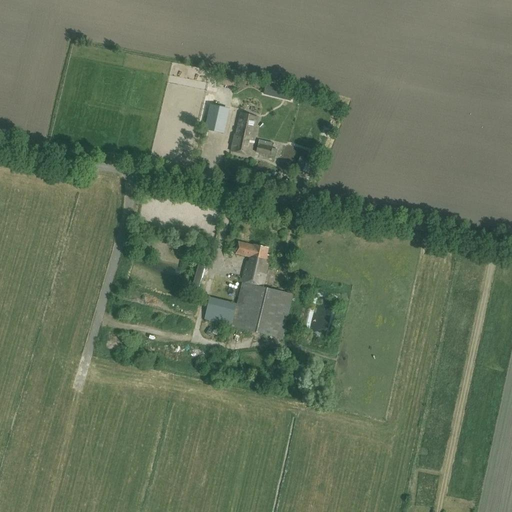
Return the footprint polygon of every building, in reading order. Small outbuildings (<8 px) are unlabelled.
[(223,73),(220,83),(233,88),(236,77),(223,73)] [(223,133),(229,109),(211,105),(205,129),(223,133)] [(229,153),(249,156),(256,118),(238,114),(234,136),(233,136),(229,153)] [(259,141),(257,153),(276,157),(278,145),(259,141)] [(296,169),(302,172),(303,171),(313,175),(318,164),(308,160),(307,162),(300,159),(296,169)] [(232,326),(282,339),(293,295),(263,287),(270,256),(267,255),(268,248),(253,245),(253,246),(238,242),(236,254),(250,257),(249,263),(246,262),(241,282),(216,275),(205,319),(232,326)]
